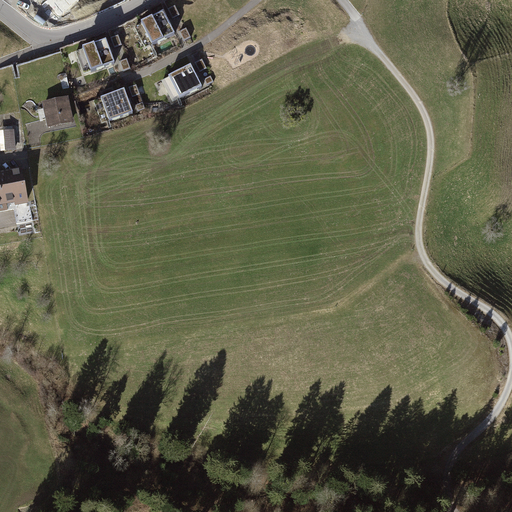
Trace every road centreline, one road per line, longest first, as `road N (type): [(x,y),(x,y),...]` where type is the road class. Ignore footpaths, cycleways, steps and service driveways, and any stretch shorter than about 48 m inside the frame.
road 1 (track): [(511,348),(500,320),(442,280),(425,258),(418,227),(432,143),(422,108),(363,31),(337,40)]
road 2 (track): [(453,511),(450,463),(498,408),(511,373)]
road 3 (residential): [(0,6),(52,37),(142,0)]
